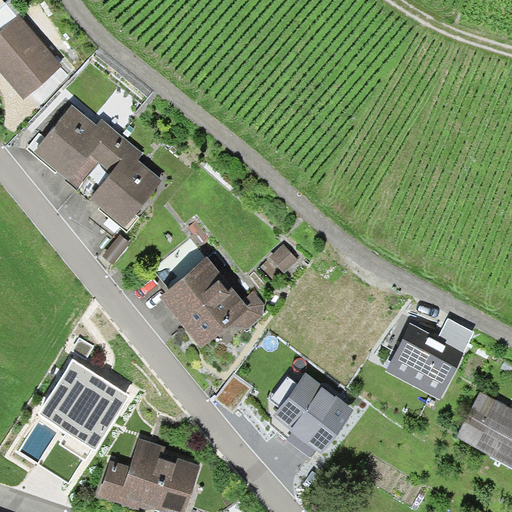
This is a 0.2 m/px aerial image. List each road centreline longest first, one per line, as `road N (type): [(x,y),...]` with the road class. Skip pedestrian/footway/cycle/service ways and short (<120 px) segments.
road 1 (residential): [(511,341),(341,240),(71,0)]
road 2 (residential): [(0,162),(285,511)]
road 3 (track): [(511,52),(455,34),(394,0)]
